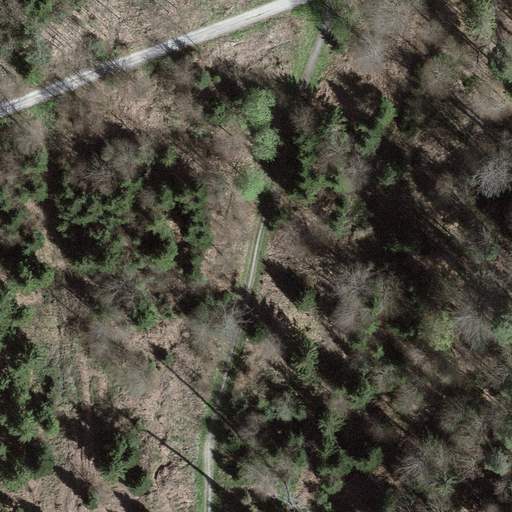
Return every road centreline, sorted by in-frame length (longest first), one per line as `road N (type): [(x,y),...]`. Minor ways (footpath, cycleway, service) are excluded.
road 1 (track): [(223,511),(237,357),(293,143),(348,0)]
road 2 (track): [(0,114),(289,0)]
